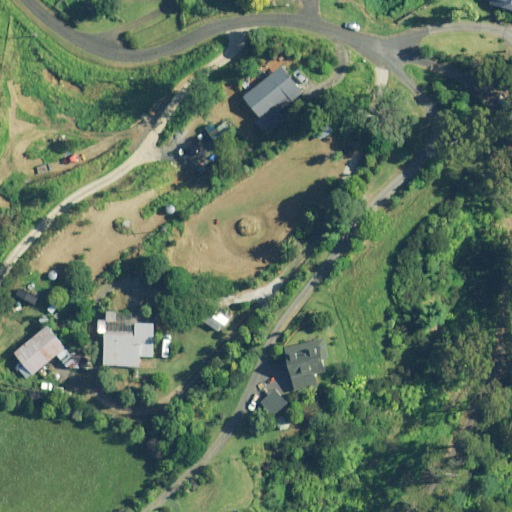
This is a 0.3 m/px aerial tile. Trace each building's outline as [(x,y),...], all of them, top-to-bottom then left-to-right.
[(511,0),(494,0),(493,5),(511,10),(511,0)] [(304,94),(283,67),(245,96),(262,118),(258,121),(267,134),(287,120),(280,111),(304,94)] [(217,141),(207,127),(197,133),(208,148),(217,141)] [(231,317),(211,304),(201,318),(221,332),(231,317)] [(155,323),(137,322),(136,336),(106,334),(105,364),(140,365),(140,355),(153,356),(155,323)] [(81,364),(49,325),(16,353),(25,364),(20,368),(28,378),(58,354),(73,371),(81,364)] [(288,345),(294,390),(308,388),(314,388),(320,387),(318,374),(327,373),(325,360),(329,360),(327,346),(323,346),(322,341),(288,345)]
